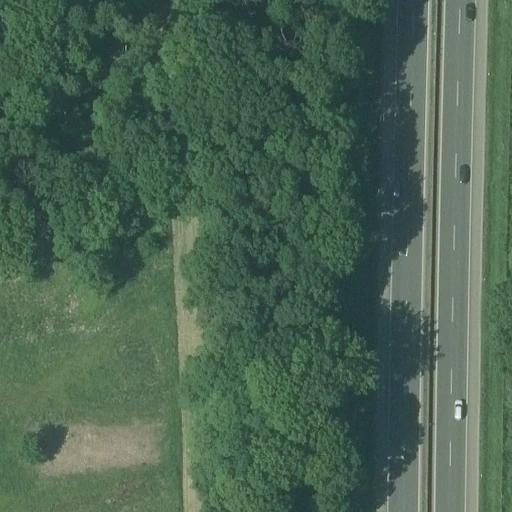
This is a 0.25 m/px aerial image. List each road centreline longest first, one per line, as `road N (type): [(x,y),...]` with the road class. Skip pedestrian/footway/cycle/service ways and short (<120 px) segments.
road 1 (motorway): [(408,0),(401,511)]
road 2 (motorway): [(447,511),(453,0)]
